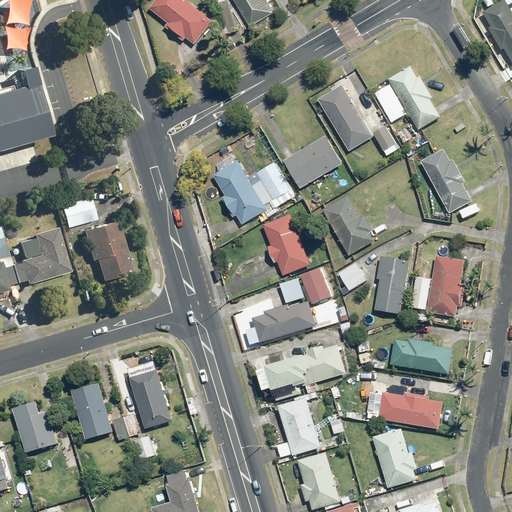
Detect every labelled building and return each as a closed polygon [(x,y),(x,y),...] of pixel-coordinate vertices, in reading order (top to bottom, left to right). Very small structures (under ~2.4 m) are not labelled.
[(0,0),(0,22),(27,14),(22,0),(0,0)] [(215,23),(187,0),(158,0),(151,9),(169,24),(166,28),(185,43),(188,39),(197,46),(215,23)] [(276,13),(268,0),(235,0),(252,27),(276,13)] [(511,9),(506,0),(505,0),(484,12),(493,27),(490,28),(503,51),(506,49),(511,59),(511,9)] [(412,66),(390,79),(420,131),(443,118),(432,100),(434,99),(421,76),(419,78),(412,66)] [(0,152),(48,137),(29,69),(16,72),(21,90),(0,96),(0,152)] [(344,85),(319,100),(351,152),(375,137),(344,85)] [(387,126),(375,134),(385,152),(398,145),(387,126)] [(285,161),(302,189),(345,164),(328,136),(285,161)] [(423,162),(451,214),(474,202),(464,184),(467,182),(455,160),(452,161),(446,150),(423,162)] [(269,210),(240,161),(214,176),(227,196),(223,198),(235,218),(238,216),(244,225),(269,210)] [(277,163),(259,173),(275,201),(293,191),(277,163)] [(62,204),(68,228),(96,221),(89,196),(62,204)] [(324,210),(351,256),(376,242),(371,233),(374,231),(366,216),(362,218),(350,196),(324,210)] [(312,265),(292,215),(265,225),(273,246),(269,248),(276,264),(279,262),(285,276),(312,265)] [(132,273),(116,220),(84,229),(100,282),(132,273)] [(34,234),(40,255),(0,266),(0,292),(70,272),(63,249),(62,249),(56,228),(34,234)] [(23,258),(37,254),(32,239),(18,243),(23,258)] [(386,259),(379,309),(402,312),(409,262),(386,259)] [(441,260),(431,310),(456,315),(466,265),(441,260)] [(358,265),(344,273),(353,289),(367,281),(358,265)] [(305,276),(314,301),(333,294),(323,269),(305,276)] [(421,281),(415,307),(426,309),(432,283),(421,281)] [(257,321),(264,343),(316,326),(309,305),(257,321)] [(398,341),(394,365),(449,375),(453,350),(398,341)] [(271,367),(276,389),(345,372),(339,350),(271,367)] [(134,379),(148,428),(172,422),(158,372),(134,379)] [(102,385),(75,392),(88,438),(115,431),(102,385)] [(387,392),(382,419),(439,429),(443,402),(387,392)] [(39,401),(14,409),(29,454),(54,445),(39,401)] [(283,409),(295,454),(320,448),(308,402),(283,409)] [(121,441),(141,434),(135,416),(115,422),(121,441)] [(343,420),(331,423),(335,436),(347,433),(343,420)] [(403,431),(376,439),(390,488),(417,481),(403,431)] [(17,439),(4,442),(7,455),(20,452),(17,439)] [(151,441),(138,443),(141,459),(154,457),(151,441)] [(0,478),(8,476),(0,449),(0,478)] [(49,455),(41,463),(49,470),(57,462),(49,455)] [(302,463),(315,509),(339,503),(327,456),(302,463)] [(157,510),(157,511),(199,511),(199,509),(190,476),(170,482),(176,505),(157,510)]
